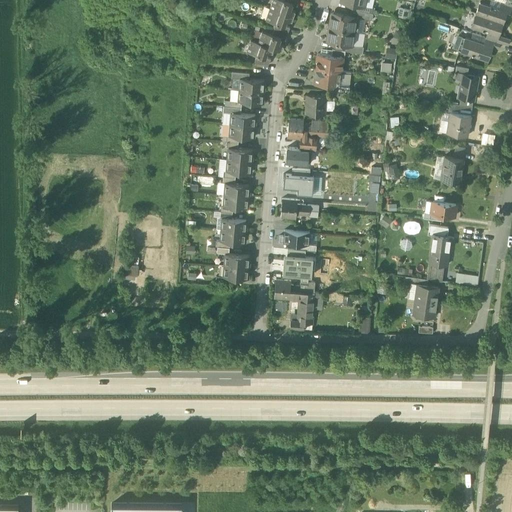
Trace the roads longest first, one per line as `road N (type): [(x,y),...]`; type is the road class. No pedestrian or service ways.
road 1 (residential): [(322,0),(302,57),(277,85),(258,336),(468,337),(482,320),(504,242),(511,174)]
road 2 (motorway): [(0,412),(511,415)]
road 3 (motorway): [(511,380),(188,377),(132,387)]
road 4 (motorway): [(511,393),(132,387)]
road 5 (track): [(19,0),(25,334)]
road 6 (track): [(258,336),(0,333)]
road 7 (motorway): [(132,387),(0,389)]
